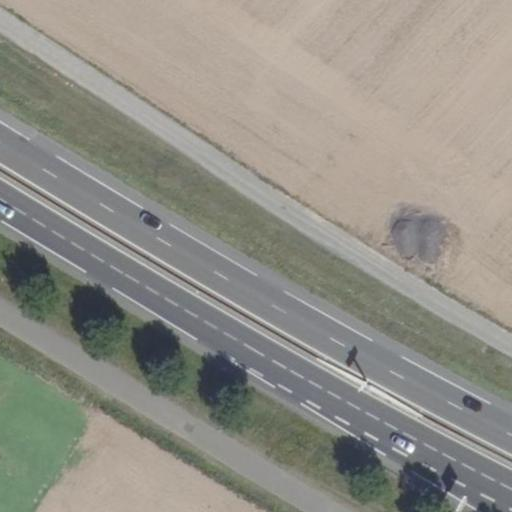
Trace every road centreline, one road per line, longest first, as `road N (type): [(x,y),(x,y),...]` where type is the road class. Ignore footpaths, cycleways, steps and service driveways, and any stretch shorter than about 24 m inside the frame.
road 1 (trunk): [(0,198),(511,496)]
road 2 (trunk): [(511,435),(202,265),(0,141)]
road 3 (unclassified): [(0,316),(319,511)]
